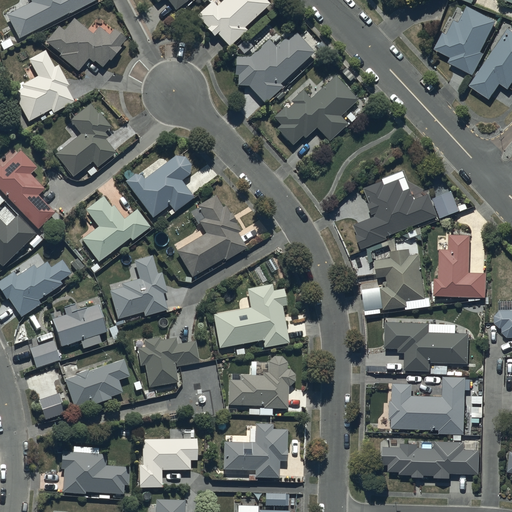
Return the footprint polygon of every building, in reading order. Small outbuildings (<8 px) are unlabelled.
[(7,18),(19,42),(99,2),(98,0),(28,0),(31,6),(7,18)] [(192,0),(151,0),(157,6),(164,0),(175,14),(192,0)] [(246,33),(243,30),(269,7),(262,0),(225,0),(216,9),(212,5),(198,17),(210,31),(208,31),(215,39),(219,36),(230,47),(246,33)] [(495,22),(469,9),(461,24),(455,21),(448,35),(444,33),(435,50),(451,58),(448,64),(472,76),(482,56),(479,54),(495,22)] [(59,30),(46,45),(60,58),(59,59),(78,75),(88,63),(93,67),(95,65),(102,72),(109,64),(111,65),(121,52),(120,50),(126,43),(114,33),(109,39),(99,30),(93,37),(74,22),(64,34),(59,30)] [(511,31),(509,30),(471,87),(490,99),(500,84),(508,90),(511,83),(511,31)] [(240,87),(251,87),(266,103),(282,89),(280,87),(314,55),(298,37),(289,45),(287,42),(276,52),(269,44),(252,60),(238,60),(238,76),(241,76),(240,87)] [(45,54),(28,63),(37,80),(22,88),(24,92),(13,97),(29,126),(51,113),(53,117),(75,106),(67,91),(69,89),(58,69),(54,71),(45,54)] [(345,127),(337,118),(355,102),(336,81),(311,104),(304,96),(294,104),(297,107),(292,111),(290,108),(277,120),(284,129),(281,132),(293,146),(304,137),(305,138),(317,127),(329,141),(345,127)] [(56,158),(74,180),(92,165),(97,172),(116,157),(105,144),(108,141),(105,136),(111,131),(99,116),(98,117),(91,108),(70,124),(81,138),(56,158)] [(44,193),(30,179),(37,171),(21,154),(3,171),(0,168),(0,193),(37,232),(54,216),(37,199),(44,193)] [(138,169),(125,179),(152,215),(169,202),(174,209),(193,195),(181,179),(188,173),(189,172),(189,171),(190,170),(190,169),(190,168),(190,167),(190,166),(190,165),(190,164),(190,163),(189,162),(189,161),(188,161),(188,160),(188,159),(187,158),(186,158),(186,157),(185,157),(184,156),(183,155),(182,155),(181,155),(181,154),(180,154),(179,154),(178,154),(177,154),(176,154),(175,154),(174,155),(144,177),(138,169)] [(376,218),(355,226),(359,237),(357,237),(362,250),(389,240),(388,238),(439,219),(430,196),(416,202),(412,192),(406,194),(401,182),(387,187),(385,184),(366,191),(371,204),(369,205),(373,216),(375,215),(376,218)] [(453,191),(433,199),(441,219),(461,212),(453,191)] [(206,231),(176,249),(191,275),(223,256),(225,258),(246,246),(237,231),(240,229),(225,204),(222,206),(215,193),(196,204),(204,217),(199,220),(206,231)] [(98,224),(81,237),(98,259),(130,236),(132,238),(149,225),(137,208),(124,217),(113,203),(111,205),(103,194),(85,208),(98,224)] [(5,203),(0,207),(0,211),(8,219),(14,213),(5,203)] [(0,255),(16,241),(0,224),(0,255)] [(448,247),(439,247),(439,276),(434,276),(434,293),(485,294),(486,271),(469,271),(469,233),(448,232),(448,247)] [(391,256),(375,258),(377,275),(386,274),(387,284),(380,285),(383,307),(408,305),(407,298),(424,296),(419,252),(410,253),(409,247),(390,249),(391,256)] [(123,285),(110,289),(117,317),(144,310),(145,314),(166,308),(162,292),(166,291),(161,271),(156,272),(151,254),(134,258),(139,277),(122,282),(123,285)] [(0,277),(0,288),(6,298),(8,296),(20,315),(41,303),(38,298),(62,282),(60,278),(70,272),(62,258),(51,265),(47,260),(36,267),(34,264),(18,274),(14,268),(0,277)] [(250,305),(212,313),(218,346),(262,338),(263,346),(288,341),(282,304),(286,303),(283,287),(272,289),(271,283),(246,287),(250,305)] [(98,302),(77,307),(75,301),(63,305),(65,312),(52,316),(61,344),(81,338),(83,346),(101,341),(98,332),(107,329),(98,302)] [(508,336),(511,335),(511,308),(501,309),(500,309),(499,309),(499,310),(498,310),(497,311),(496,312),(496,313),(495,313),(495,314),(495,315),(494,315),(494,316),(494,317),(494,318),(494,319),(494,320),(495,320),(495,321),(495,322),(496,322),(496,323),(497,324),(498,325),(499,325),(499,326),(500,326),(500,327),(500,328),(501,328),(501,329),(501,330),(502,330),(502,331),(503,332),(503,333),(504,333),(504,334),(505,334),(506,335),(507,335),(507,336),(508,336)] [(429,321),(385,320),(385,345),(398,345),(398,350),(404,350),(404,367),(429,368),(430,359),(468,360),(469,332),(429,331),(429,321)] [(145,345),(137,346),(140,364),(145,363),(148,385),(176,380),(174,364),(198,361),(195,339),(176,342),(175,336),(159,338),(159,336),(144,338),(145,345)] [(52,338),(29,347),(36,366),(59,358),(52,338)] [(240,377),(228,377),(227,402),(263,403),(263,405),(287,406),(287,384),(288,384),(288,383),(289,383),(290,383),(291,382),(292,382),(293,381),(293,380),(294,379),(294,378),(295,377),(295,376),(295,375),(295,374),(294,373),(294,372),(294,371),(293,371),(293,370),(292,370),(292,369),(291,369),(290,368),(289,368),(288,368),(287,368),(286,368),(286,360),(286,359),(285,358),(284,357),(283,356),(282,355),(281,355),(281,354),(280,354),(279,354),(278,354),(277,354),(276,354),(275,354),(274,354),(273,354),(272,355),(271,355),(271,356),(270,356),(270,357),(269,357),(269,358),(268,358),(268,359),(267,360),(268,370),(262,370),(262,373),(240,374),(240,377)] [(123,359),(64,376),(73,405),(91,400),(92,403),(110,397),(109,395),(122,391),(118,378),(128,375),(123,359)] [(412,381),(393,381),(392,399),(390,399),(390,416),(391,416),(391,426),(439,427),(439,432),(464,432),(464,375),(442,375),(442,394),(412,394),(412,381)] [(254,440),(222,440),(222,467),(253,467),(253,475),(278,475),(278,458),(286,458),(286,428),(272,428),(272,422),(254,422),(254,440)] [(196,437),(141,437),(142,463),(138,463),(138,485),(161,484),(161,467),(189,467),(189,459),(196,458),(196,437)] [(400,445),(383,445),(383,462),(388,462),(388,469),(399,469),(399,472),(412,472),(412,474),(424,474),(424,473),(434,473),(434,476),(449,476),(449,471),(478,472),(478,448),(464,448),(464,440),(435,440),(435,446),(418,446),(418,442),(400,442),(400,445)] [(105,463),(106,452),(62,449),(61,466),(64,466),(62,490),(85,492),(85,489),(123,492),(124,483),(129,483),(130,465),(105,463)] [(287,491),(264,491),(264,503),(287,504),(287,491)] [(183,511),(184,498),(155,497),(154,511),(183,511)]
